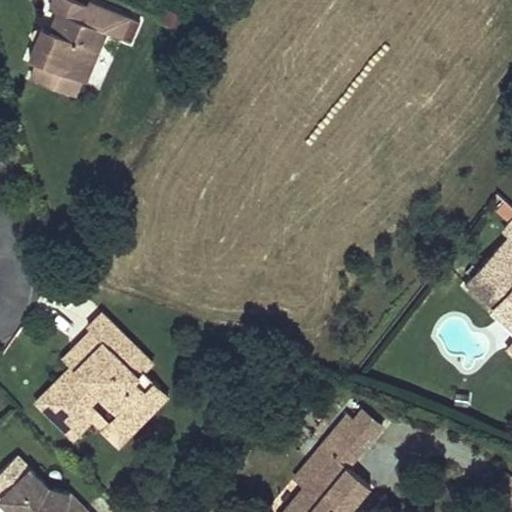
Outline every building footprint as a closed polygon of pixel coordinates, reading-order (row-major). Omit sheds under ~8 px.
[(35,41),(29,55),(35,57),(29,73),(73,91),(79,76),(92,44),(99,47),(106,29),(123,36),(131,16),(93,0),(89,0),(88,3),(81,0),(51,0),(49,5),(58,9),(50,27),(43,45),(35,41)] [(42,24),(35,41),(43,45),(50,27),(42,24)] [(92,44),(79,76),(86,79),(99,47),(92,44)] [(511,233),(464,283),(492,309),(495,306),(511,322),(511,233)] [(73,366),(38,401),(74,438),(93,419),(120,445),(170,395),(143,369),(153,359),(116,323),(107,314),(105,311),(91,325),(93,328),(64,357),(73,366)] [(367,479),(352,467),(386,425),(366,409),(358,420),(348,412),(296,476),(306,484),(283,511),(348,511),(372,483),(367,479)] [(21,457),(0,476),(0,491),(5,497),(2,500),(13,511),(19,511),(23,509),(25,511),(86,511),(73,497),(52,490),(21,457)]
